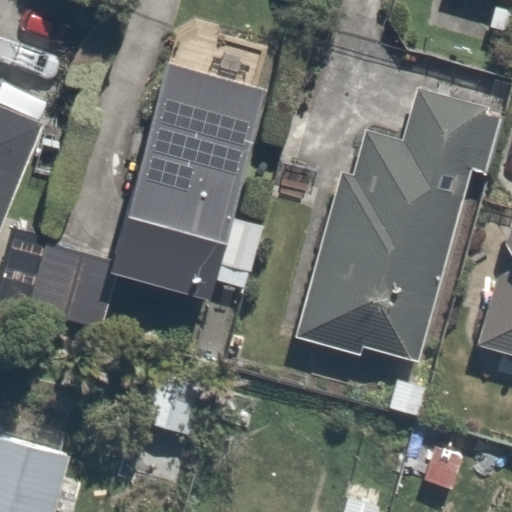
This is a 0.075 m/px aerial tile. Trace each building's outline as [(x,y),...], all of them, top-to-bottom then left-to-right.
[(206,290),(257,74),(153,49),(102,265),(206,290)] [(328,166),(290,335),(356,350),(360,333),(421,347),(476,101),(407,85),(398,123),(365,116),(353,171),(328,166)] [(0,202),(34,110),(0,97),(0,202)] [(511,186),(466,342),(511,356),(511,186)] [(105,244),(34,231),(22,305),(92,317),(105,244)] [(45,511),(60,448),(0,434),(0,511),(45,511)]
